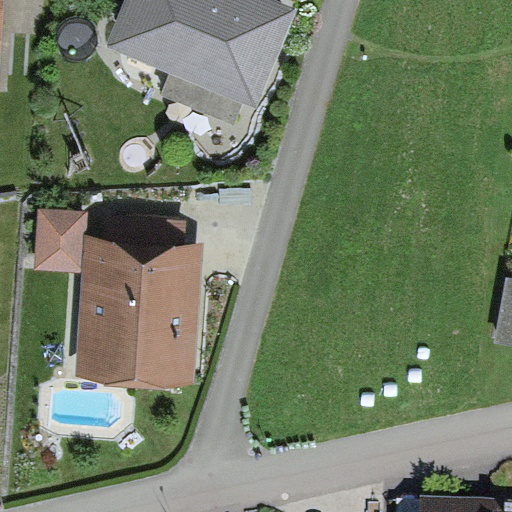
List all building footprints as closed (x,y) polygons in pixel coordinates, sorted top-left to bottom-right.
[(274,0),(126,0),(108,47),(170,73),(243,103),(256,108),(297,10),(274,0)] [(234,125),(243,103),(170,73),(161,95),(234,125)] [(84,235),(87,235),(88,211),(39,209),(36,270),(83,272),(84,235)] [(124,213),(122,238),(185,242),(186,218),(124,213)] [(84,235),(83,272),(76,377),(194,384),(203,243),(185,242),(122,238),(87,235),(84,235)] [(511,279),(508,278),(496,343),(511,346),(511,279)] [(511,511),(511,497),(421,495),(420,511),(511,511)]
